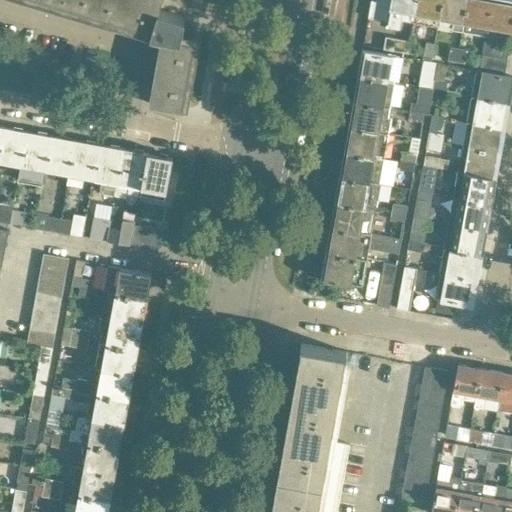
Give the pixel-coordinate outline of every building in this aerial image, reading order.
[(194,42),(193,42),(180,40),(184,17),(157,9),(160,0),(50,0),(50,1),(78,9),(79,7),(108,16),(107,18),(135,26),(136,24),(151,29),(149,34),(161,37),(149,104),(182,110),(194,42)] [(388,21),(387,25),(400,27),(401,20),(413,22),(417,0),(370,0),(368,17),(388,21)] [(417,0),(413,22),(437,26),(441,0),(417,0)] [(441,0),(439,15),(454,17),(451,29),(461,31),(463,19),(466,0),(441,0)] [(492,0),(466,0),(463,19),(461,31),(486,35),(488,24),(492,0)] [(511,0),(492,0),(488,24),(511,28),(511,0)] [(385,36),(383,49),(404,52),(408,53),(410,41),(385,36)] [(426,41),(422,60),(423,60),(431,61),(431,58),(434,42),(426,41)] [(480,66),(505,71),(507,58),(491,55),(493,43),(485,42),(480,66)] [(447,60),(455,62),(458,47),(450,45),(447,60)] [(466,48),(458,47),(455,62),(463,63),(466,48)] [(362,49),(357,75),(390,81),(394,82),(400,83),(404,57),(403,56),(382,53),(362,49)] [(436,62),(431,61),(423,60),(419,86),(432,88),(436,62)] [(444,81),(447,64),(436,62),(432,88),(446,91),(448,82),(444,81)] [(511,76),(475,70),(471,95),(508,102),(511,78),(511,76)] [(394,82),(390,81),(357,75),(353,100),(390,106),(391,97),(394,82)] [(427,113),(430,97),(432,88),(419,86),(416,102),(411,101),(410,110),(424,113),(427,113)] [(432,88),(430,97),(435,98),(444,100),(446,91),(432,88)] [(471,95),(466,120),(503,127),(508,102),(471,95)] [(353,100),(348,125),(389,133),(392,116),(388,115),(390,106),(353,100)] [(408,119),(422,122),(424,113),(410,110),(408,119)] [(432,114),(427,140),(442,142),(443,133),(437,132),(440,116),(432,114)] [(466,120),(462,146),(499,152),(503,127),(466,120)] [(2,125),(0,133),(0,161),(20,165),(26,130),(2,125)] [(348,125),(344,150),(385,157),(389,133),(348,125)] [(20,165),(18,175),(41,180),(43,169),(49,134),(26,130),(20,165)] [(49,134),(43,169),(67,174),(73,138),(49,134)] [(401,160),(415,163),(419,138),(411,137),(409,152),(402,151),(401,160)] [(91,178),(97,143),(73,138),(67,174),(65,184),(82,187),(84,178),(91,180),(91,178)] [(440,151),(442,142),(427,140),(426,149),(434,150),(440,151)] [(97,143),(91,178),(101,180),(99,192),(113,195),(122,147),(97,143)] [(462,146),(457,171),(494,177),(499,152),(462,146)] [(122,147),(113,195),(126,197),(128,185),(141,187),(148,152),(122,147)] [(344,150),(339,175),(380,183),(385,157),(344,150)] [(165,196),(172,156),(148,152),(141,187),(140,195),(155,198),(156,194),(165,196)] [(425,155),(423,164),(431,166),(438,167),(447,169),(449,159),(425,155)] [(401,160),(399,170),(413,172),(415,163),(401,160)] [(438,167),(431,166),(423,164),(418,189),(433,192),(438,167)] [(457,171),(453,196),(490,202),(494,177),(457,171)] [(339,175),(334,201),(375,208),(380,183),(339,175)] [(418,189),(414,215),(429,218),(433,192),(418,189)] [(453,196),(448,221),(485,228),(490,202),(453,196)] [(334,201),(330,225),(371,233),(375,208),(334,201)] [(0,202),(0,221),(9,223),(12,210),(1,208),(2,203),(0,202)] [(391,211),(406,214),(407,205),(393,202),(391,211)] [(25,213),(12,210),(9,223),(22,225),(25,213)] [(404,223),(406,214),(391,211),(390,220),(404,223)] [(424,242),(429,218),(414,215),(409,240),(424,242)] [(46,229),(56,231),(59,219),(48,217),(46,229)] [(93,218),(90,237),(105,240),(108,227),(109,220),(93,218)] [(105,240),(119,243),(130,245),(135,221),(120,218),(118,229),(108,227),(105,240)] [(59,219),(56,231),(70,234),(73,222),(59,219)] [(480,253),(485,228),(448,221),(444,246),(480,253)] [(138,225),(135,241),(135,246),(155,249),(157,238),(159,228),(138,225)] [(330,225),(325,251),(366,258),(368,249),(398,254),(401,238),(371,233),(330,225)] [(0,228),(0,244),(6,245),(8,230),(0,228)] [(423,252),(424,242),(409,240),(407,250),(423,252)] [(480,253),(444,246),(439,271),(476,278),(480,253)] [(340,281),(361,285),(366,258),(325,251),(320,277),(340,281)] [(44,253),(41,266),(66,271),(69,258),(44,253)] [(384,261),(376,304),(389,307),(397,263),(384,261)] [(103,291),(108,292),(147,299),(152,273),(108,265),(103,291)] [(66,271),(41,266),(39,279),(64,284),(66,271)] [(400,291),(397,308),(409,310),(412,294),(414,285),(423,286),(426,270),(404,266),(400,291)] [(471,305),(476,278),(439,271),(435,298),(437,299),(456,302),(471,305)] [(72,285),(79,286),(92,289),(93,280),(73,276),(72,285)] [(64,284),(39,279),(37,292),(62,296),(64,284)] [(97,290),(92,289),(79,286),(77,296),(96,300),(97,290)] [(37,292),(34,304),(59,309),(62,296),(37,292)] [(110,318),(142,324),(147,299),(108,292),(106,303),(112,304),(110,318)] [(59,309),(34,304),(32,317),(57,321),(59,309)] [(99,342),(138,349),(142,324),(110,318),(100,316),(97,330),(101,331),(99,342)] [(32,317),(30,329),(55,334),(57,321),(32,317)] [(71,336),(88,340),(90,331),(72,328),(71,336)] [(52,347),(55,334),(30,329),(27,342),(41,345),(52,347)] [(87,348),(88,340),(71,336),(69,345),(87,348)] [(133,374),(138,349),(99,342),(97,353),(94,367),(133,374)] [(269,511),(336,511),(349,444),(335,441),(347,374),(342,373),(346,351),(300,343),(269,511)] [(48,371),(52,347),(41,345),(37,370),(48,371)] [(456,372),(450,404),(461,406),(462,399),(474,402),(481,368),(458,363),(456,372)] [(129,399),(133,374),(94,367),(88,366),(86,375),(80,374),(79,381),(63,378),(61,386),(129,399)] [(425,366),(423,378),(446,382),(448,370),(425,366)] [(474,402),(473,408),(485,410),(487,396),(499,398),(503,372),(481,368),(474,402)] [(37,370),(32,393),(44,395),(48,371),(37,370)] [(499,398),(511,400),(511,373),(503,372),(499,398)] [(423,378),(420,390),(444,394),(446,382),(423,378)] [(85,416),(124,424),(129,399),(61,386),(54,385),(52,395),(72,399),(71,400),(88,403),(85,416)] [(420,390),(418,402),(442,406),(444,394),(420,390)] [(39,419),(44,395),(32,393),(28,417),(39,419)] [(418,402),(416,414),(440,418),(442,406),(418,402)] [(416,414),(414,426),(438,430),(440,418),(416,414)] [(47,426),(45,435),(70,440),(81,442),(120,448),(124,424),(85,416),(78,415),(75,431),(60,429),(47,426)] [(28,417),(26,428),(37,430),(39,419),(28,417)] [(447,424),(445,435),(460,437),(462,427),(447,424)] [(414,426),(412,437),(435,442),(438,430),(414,426)] [(470,428),(468,438),(482,441),(484,431),(470,428)] [(493,433),(491,443),(505,445),(507,435),(493,433)] [(44,441),(44,444),(69,448),(70,440),(45,435),(44,441)] [(412,437),(410,449),(433,454),(435,442),(412,437)] [(83,468),(115,473),(120,448),(81,442),(79,453),(86,454),(83,468)] [(453,443),(451,455),(464,458),(466,446),(453,443)] [(22,448),(19,464),(30,465),(32,450),(22,448)] [(476,448),(474,459),(488,462),(490,450),(476,448)] [(410,449),(407,461),(431,466),(433,454),(410,449)] [(490,450),(488,462),(496,463),(509,466),(511,454),(498,451),(490,450)] [(407,461),(405,473),(429,478),(431,466),(407,461)] [(26,484),(30,465),(19,464),(16,482),(26,484)] [(71,491),(110,498),(115,473),(83,468),(76,466),(71,491)] [(405,473),(403,485),(427,490),(429,478),(405,473)] [(31,484),(43,486),(61,490),(63,481),(33,475),(31,484)] [(437,479),(430,511),(454,511),(458,491),(460,480),(461,478),(450,476),(449,481),(437,479)] [(460,480),(458,491),(454,511),(478,511),(481,495),(483,484),(460,480)] [(481,495),(478,511),(501,511),(504,499),(506,488),(506,486),(495,484),(493,497),(481,495)] [(425,501),(427,490),(403,485),(401,497),(425,501)] [(59,499),(61,490),(43,486),(42,495),(59,499)] [(504,499),(501,511),(511,511),(511,489),(506,488),(504,499)] [(11,511),(16,511),(21,511),(25,491),(15,490),(11,511)] [(75,511),(108,511),(110,498),(71,491),(69,502),(77,503),(75,511)]
